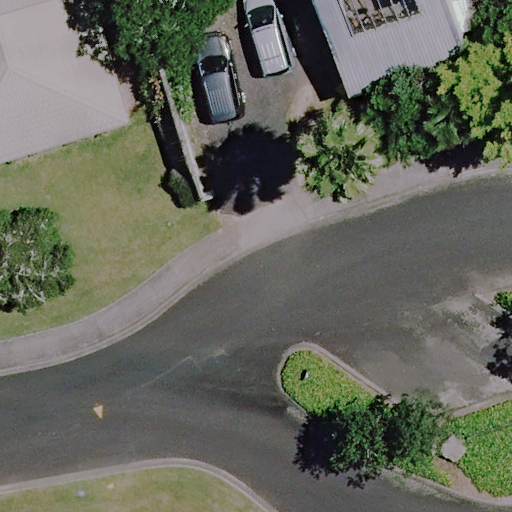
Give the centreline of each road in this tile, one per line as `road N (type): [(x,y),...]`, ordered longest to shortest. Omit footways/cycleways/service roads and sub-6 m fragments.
road 1 (residential): [(197,372),(323,286),(511,230)]
road 2 (residential): [(0,413),(197,372)]
road 3 (residential): [(341,504),(197,372)]
